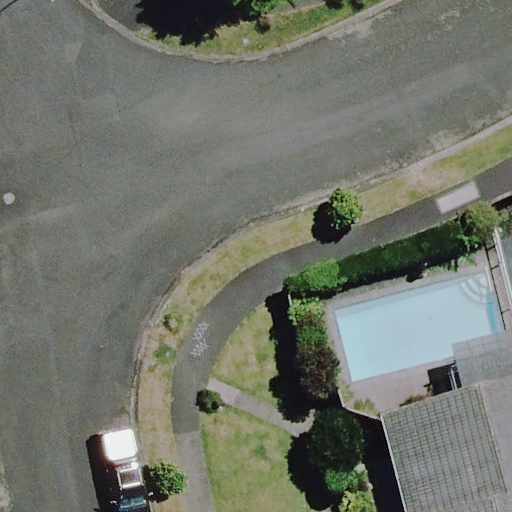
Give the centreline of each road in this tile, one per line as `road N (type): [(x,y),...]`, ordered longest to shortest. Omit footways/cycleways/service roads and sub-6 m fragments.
road 1 (residential): [(21,216),(357,98),(511,23)]
road 2 (residential): [(21,216),(75,511)]
